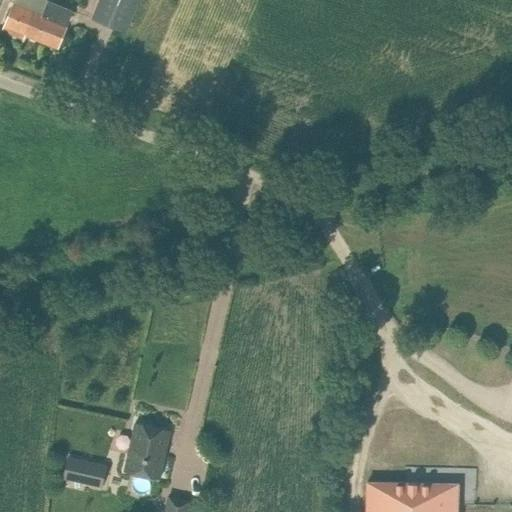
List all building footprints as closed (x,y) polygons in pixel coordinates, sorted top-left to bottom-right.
[(74,10),(55,3),(48,0),(47,0),(42,14),(33,10),(33,11),(13,3),(3,30),(23,38),(25,34),(58,48),(67,26),(74,10)] [(126,32),(133,13),(138,0),(99,0),(92,18),(126,32)] [(124,471),(160,479),(171,430),(135,421),(124,471)] [(79,459),(75,479),(90,483),(94,463),(79,459)] [(457,511),(458,483),(367,481),(366,511),(457,511)]
